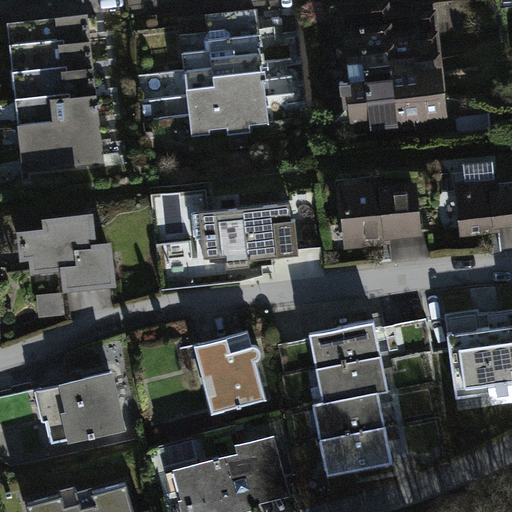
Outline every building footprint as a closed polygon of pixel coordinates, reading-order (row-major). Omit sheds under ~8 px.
[(437,22),(434,0),(403,0),(336,8),(339,33),(437,22)] [(185,21),(188,50),(296,37),(293,8),(185,21)] [(103,52),(98,14),(7,24),(11,62),(103,52)] [(440,48),(437,22),(339,33),(341,59),(440,48)] [(188,50),(192,79),(300,65),(296,37),(188,50)] [(443,74),(440,48),(341,59),(344,85),(443,74)] [(107,91),(103,52),(11,62),(15,101),(107,91)] [(192,79),(195,107),(303,94),(300,65),(192,79)] [(446,100),(443,74),(344,85),(347,111),(446,100)] [(111,129),(107,91),(15,101),(19,139),(111,129)] [(195,107),(199,136),(307,123),(303,94),(195,107)] [(449,126),(446,100),(347,111),(350,137),(449,126)] [(115,167),(111,129),(19,139),(23,177),(115,167)] [(345,244),(423,236),(417,177),(339,185),(345,244)] [(461,235),(511,229),(511,178),(456,184),(461,235)] [(294,256),(290,207),(197,215),(201,261),(227,259),(227,268),(276,264),(276,258),(294,256)] [(62,294),(116,288),(112,242),(96,243),(93,215),(45,219),(46,230),(18,233),(23,276),(60,272),(62,294)] [(310,333),(317,369),(382,357),(375,320),(310,333)] [(511,324),(475,353),(511,403),(511,324)] [(211,416),(268,402),(251,333),(194,347),(211,416)] [(308,368),(316,406),(324,404),(308,335),(279,342),(286,373),(308,368)] [(382,357),(317,369),(324,405),(378,394),(389,393),(382,357)] [(130,435),(115,372),(35,391),(51,454),(130,435)] [(378,394),(324,405),(316,406),(322,440),(385,427),(378,394)] [(385,427),(322,440),(330,478),(392,466),(385,427)] [(260,511),(293,504),(274,434),(234,444),(237,455),(166,474),(175,511),(260,511)] [(130,511),(125,491),(79,502),(80,511),(130,511)] [(30,511),(80,511),(79,502),(65,506),(63,497),(29,506),(30,511)]
